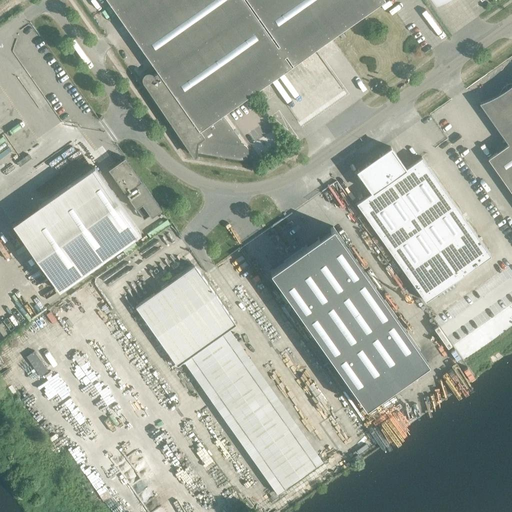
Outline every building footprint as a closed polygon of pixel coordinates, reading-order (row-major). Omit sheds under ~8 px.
[(107,0),(158,72),(163,73),(201,127),(183,140),(183,142),(183,143),(183,144),(183,145),(183,146),(184,147),(184,148),(185,149),(186,150),(187,150),(188,150),(189,151),(239,160),(240,160),(241,160),(242,160),(243,159),(244,159),(245,158),(246,158),(247,156),(248,155),(248,154),(248,153),(248,152),(248,151),(248,150),(248,148),(247,147),(246,146),(245,145),(244,144),(243,144),(241,144),(240,144),(241,140),(237,136),(239,135),(235,130),(234,130),(222,114),(384,0),(107,0)] [(163,73),(158,72),(153,75),(152,74),(151,74),(150,73),(149,73),(148,73),(147,73),(145,73),(145,74),(144,75),(143,75),(143,76),(142,77),(142,78),(142,79),(142,80),(142,81),(143,82),(183,140),(201,127),(163,73)] [(492,98),(481,103),(510,143),(490,158),(511,189),(511,82),(511,83),(510,83),(508,84),(507,85),(505,86),(504,87),(503,88),(502,89),(501,91),(500,92),(500,94),(492,98)] [(379,157),(375,160),(416,218),(449,195),(421,157),(405,168),(391,147),(378,155),(379,157)] [(125,157),(108,169),(143,219),(149,215),(151,217),(161,209),(125,157)] [(416,218),(375,160),(370,163),(369,162),(357,170),(372,191),(356,203),(383,241),(416,218)] [(13,224),(59,289),(140,232),(94,166),(13,224)] [(491,255),(449,195),(416,218),(383,241),(425,301),(491,255)] [(333,226),(306,245),(270,270),(365,406),(428,362),(333,226)] [(184,269),(185,271),(135,306),(177,365),(236,324),(200,274),(202,272),(195,262),(184,269)]
